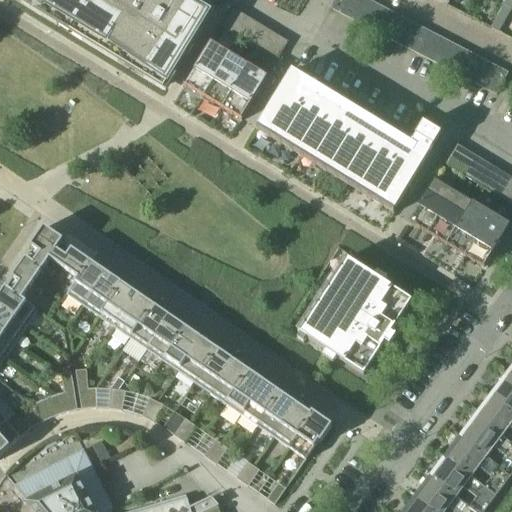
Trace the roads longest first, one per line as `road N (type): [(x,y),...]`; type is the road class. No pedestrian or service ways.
road 1 (residential): [(399,450),(0,178)]
road 2 (residential): [(0,469),(42,433),(112,420),(150,432),(262,511)]
road 3 (residential): [(303,28),(458,123),(472,122),(511,145)]
road 4 (residential): [(511,300),(399,450)]
